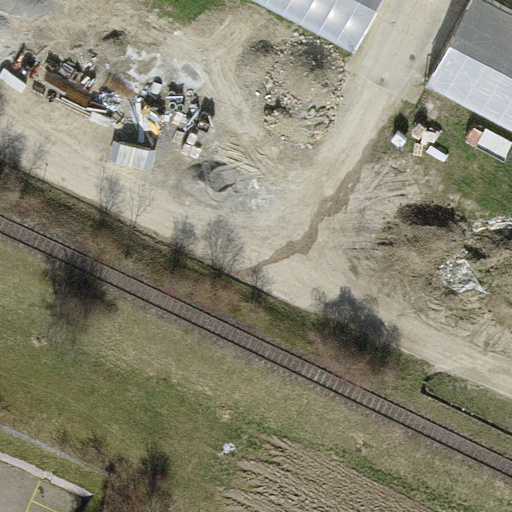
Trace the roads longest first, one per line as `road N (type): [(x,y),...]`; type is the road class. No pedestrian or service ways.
road 1 (track): [(0,92),(282,256),(511,356)]
road 2 (track): [(436,0),(282,256)]
